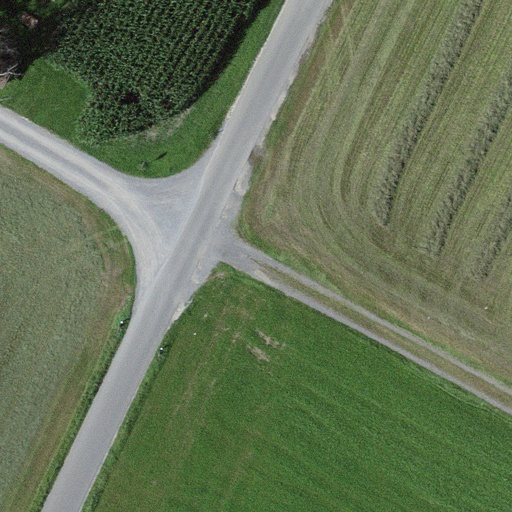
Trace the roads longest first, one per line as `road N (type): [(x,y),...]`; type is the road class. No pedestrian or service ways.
road 1 (track): [(511,415),(190,236)]
road 2 (residential): [(190,236),(66,511)]
road 3 (residential): [(308,0),(190,236)]
road 4 (unclassified): [(190,236),(0,128)]
